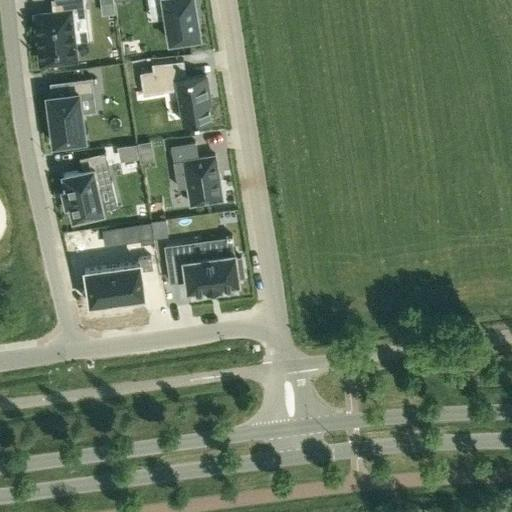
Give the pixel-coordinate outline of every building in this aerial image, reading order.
[(53,0),(56,12),(36,15),(42,63),(75,58),(69,12),(86,10),(84,0),(53,0)] [(162,0),(169,41),(200,36),(198,20),(198,19),(196,6),(195,6),(194,0),(162,0)] [(153,71),(140,73),(143,95),(178,89),(183,123),(211,119),(208,103),(211,102),(206,74),(186,77),(183,59),(152,64),(153,71)] [(66,93),(47,95),(54,143),(84,138),(78,93),(91,91),(89,77),(65,80),(66,93)] [(150,141),(137,144),(140,162),(153,160),(150,141)] [(195,141),(172,145),(174,161),(178,187),(188,185),(191,204),(222,198),(215,154),(198,157),(195,141)] [(135,143),(120,146),(122,158),(138,155),(135,143)] [(67,188),(63,189),(66,204),(70,203),(73,217),(78,216),(78,220),(97,215),(96,212),(103,210),(97,185),(112,181),(105,150),(79,156),(82,169),(63,174),(67,188)] [(166,219),(152,221),(155,238),(168,237),(166,219)] [(98,245),(153,238),(151,220),(95,227),(98,245)] [(165,246),(170,281),(186,279),(188,289),(205,286),(206,288),(221,286),(221,284),(239,282),(238,277),(244,276),(242,256),(236,257),(235,252),(199,257),(197,241),(165,246)] [(139,261),(85,269),(89,303),(145,295),(141,269),(153,268),(151,256),(138,257),(139,261)]
